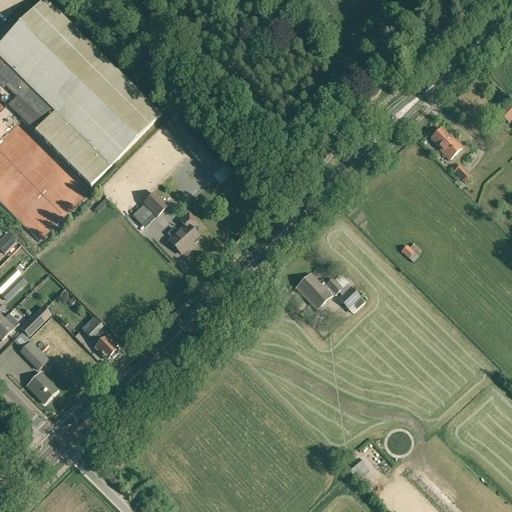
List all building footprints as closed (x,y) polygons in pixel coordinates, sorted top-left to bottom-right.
[(90,188),(161,116),(44,0),(5,40),(0,45),(0,84),(3,88),(6,85),(24,103),(18,109),(19,111),(38,130),(35,133),(90,188)] [(511,118),(511,106),(510,104),(499,115),(508,123),(511,118)] [(442,130),(430,140),(441,151),(440,152),(443,156),(449,162),(462,149),(456,143),(453,139),(452,140),(442,130)] [(196,151),(202,157),(216,173),(212,176),(220,185),(233,174),(205,143),(196,151)] [(471,177),(460,166),(453,173),(464,184),(471,177)] [(143,206),(156,219),(168,207),(155,194),(143,206)] [(198,238),(190,230),(197,223),(189,214),(181,221),(185,226),(178,233),(177,232),(174,231),(172,233),(173,235),(174,237),(169,242),(182,256),(188,250),(187,248),(198,238)] [(0,250),(4,255),(17,243),(8,234),(0,241),(0,250)] [(417,258),(414,255),(414,254),(407,246),(401,253),(408,260),(412,264),(417,258)] [(340,276),(334,281),(333,280),(323,289),(311,276),(296,290),(317,312),(334,296),(335,297),(342,290),(348,284),(340,276)] [(12,284),(1,296),(7,303),(26,284),(19,278),(12,284)] [(0,294),(1,296),(12,284),(7,279),(0,286),(0,294)] [(348,310),(348,309),(353,314),(362,306),(357,301),(360,298),(351,290),(339,301),(348,310)] [(51,317),(43,308),(27,323),(36,332),(51,317)] [(82,331),(91,341),(92,340),(97,346),(95,349),(102,357),(103,356),(108,361),(117,352),(112,346),(100,332),(103,329),(94,319),(82,331)] [(4,321),(0,325),(0,340),(2,343),(20,326),(15,321),(10,327),(4,321)] [(14,344),(22,351),(19,354),(38,373),(49,362),(31,343),(23,335),(14,344)] [(45,405),(57,392),(40,375),(27,388),(45,405)] [(376,463),(383,457),(376,447),(368,453),(376,463)] [(364,466),(358,459),(346,470),(352,477),(364,466)]
